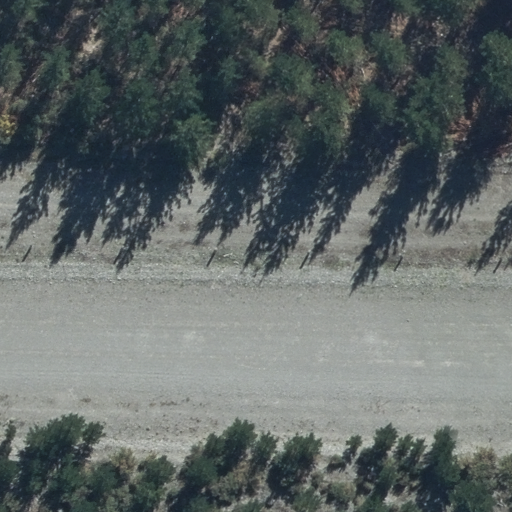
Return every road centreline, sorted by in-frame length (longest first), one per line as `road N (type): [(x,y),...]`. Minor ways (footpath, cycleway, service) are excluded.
road 1 (track): [(0,198),(511,209)]
road 2 (unclassified): [(0,359),(511,367)]
